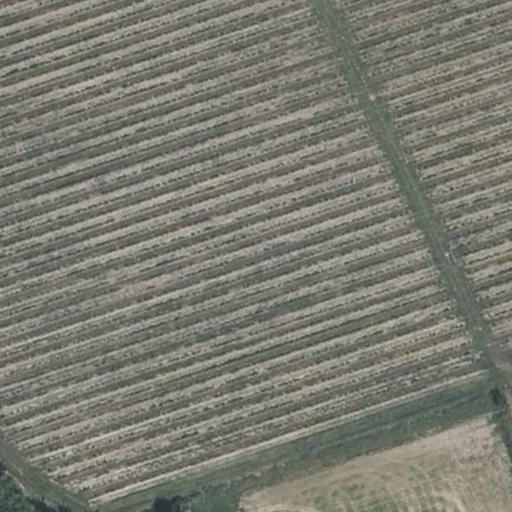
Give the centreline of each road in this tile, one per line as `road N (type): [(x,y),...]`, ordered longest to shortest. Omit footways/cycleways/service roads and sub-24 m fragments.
road 1 (track): [(0,451),(23,483),(75,507),(126,507),(511,381)]
road 2 (track): [(511,369),(330,0)]
